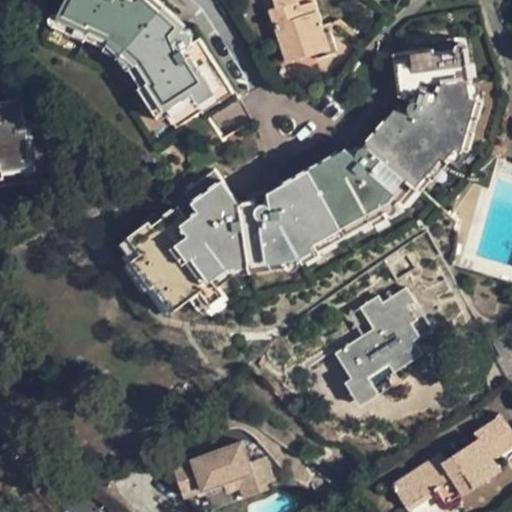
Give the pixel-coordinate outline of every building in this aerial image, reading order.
[(186,22),(158,0),(64,0),(54,23),(113,51),(137,61),(150,79),(145,82),(168,112),(174,106),(190,128),(217,110),(211,102),(235,84),(206,43),(198,48),(195,45),(199,41),(200,38),(198,34),(194,33),(181,34),(178,30),(186,22)] [(329,47),(314,0),(301,0),(300,0),(299,0),(277,0),(280,8),(271,10),(289,61),(329,47)] [(314,245),(370,209),(389,194),(400,204),(441,158),(445,161),(458,146),(464,148),(511,93),(511,75),(510,63),(502,64),(499,34),(471,39),(470,33),(430,40),(432,49),(389,57),(396,96),(411,98),(414,99),(409,103),(406,107),(406,111),(408,116),(391,114),(363,143),(360,144),(354,147),(351,150),(350,156),(345,147),(273,189),(278,207),(275,204),(272,202),(266,201),(261,205),(259,202),(240,207),(218,166),(173,191),(181,204),(153,221),(149,218),(137,226),(138,231),(136,240),(144,253),(136,257),(152,286),(159,281),(175,307),(192,297),(199,310),(208,310),(224,298),(213,279),(230,268),(233,268),(236,269),(238,275),(285,263),(284,258),(297,254),(300,258),(317,250),(314,245)] [(0,177),(30,173),(17,100),(0,103),(0,177)] [(433,329),(407,287),(382,303),(378,296),(359,307),(373,329),(335,353),(351,378),(346,383),(361,407),(380,395),(374,385),(422,355),(414,341),(433,329)] [(475,439),(490,459),(511,443),(511,438),(496,416),(471,433),(475,439)] [(497,471),(490,459),(475,439),(466,445),(445,461),(432,469),(426,463),(392,486),(406,507),(434,489),(446,505),(497,471)] [(221,489),(221,491),(242,485),(246,500),(265,495),(256,460),(246,462),(241,444),(171,463),(181,500),(221,489)] [(432,469),(445,461),(439,454),(426,463),(432,469)] [(242,485),(221,491),(222,498),(237,494),(239,501),(246,500),(242,485)]
